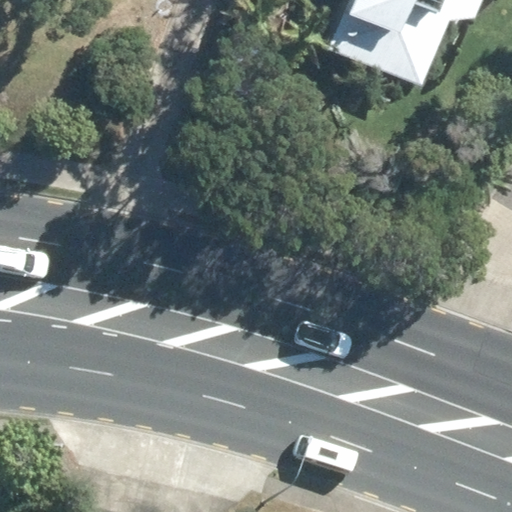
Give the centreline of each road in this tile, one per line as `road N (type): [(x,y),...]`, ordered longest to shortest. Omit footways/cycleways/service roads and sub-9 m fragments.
road 1 (primary): [(0,293),(167,326),(417,409)]
road 2 (residential): [(511,247),(417,409)]
